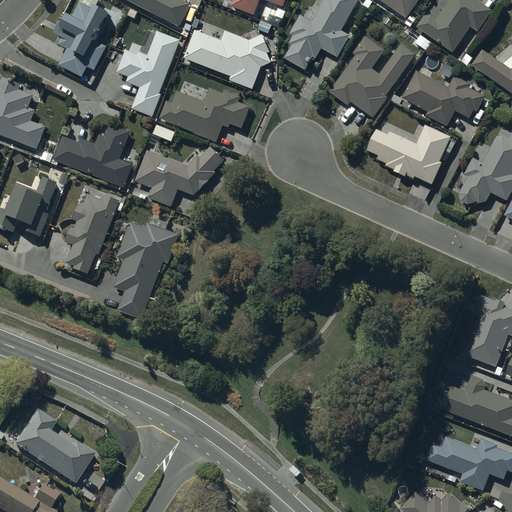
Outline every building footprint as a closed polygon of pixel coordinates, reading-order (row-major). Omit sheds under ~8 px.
[(122,0),(179,29),(191,7),(177,0),(122,0)] [(236,0),(233,9),(254,18),(261,1),(283,10),(287,0),(236,0)] [(359,1),(358,0),(326,0),(313,25),(301,18),(290,37),(294,39),(289,47),(292,48),(285,61),(306,73),(314,59),(316,61),(322,51),(338,60),(350,38),(341,33),(359,1)] [(376,0),(407,20),(420,0),(376,0)] [(478,34),(492,14),(473,0),(448,0),(448,2),(449,3),(437,21),(433,18),(424,19),(417,30),(454,55),(471,29),(478,34)] [(95,13),(81,6),(73,22),(70,20),(65,29),(61,27),(55,38),(62,42),(59,47),(69,52),(60,69),(83,81),(89,69),(96,73),(108,49),(100,45),(103,38),(101,37),(110,19),(96,12),(95,13)] [(162,97),(182,43),(158,34),(149,59),(140,55),(139,57),(127,53),(118,75),(130,80),(128,86),(142,91),(134,112),(154,120),(163,97),(162,97)] [(250,44),(225,34),(221,44),(197,34),(186,61),(231,79),(230,83),(253,92),(261,70),(271,66),(267,56),(270,55),(263,38),(250,44)] [(432,45),(421,38),(416,45),(427,53),(432,45)] [(511,39),(508,43),(511,47),(511,72),(511,73),(483,52),(472,68),(511,96),(511,39)] [(385,54),(366,40),(354,57),(356,59),(330,95),(349,108),(351,105),(373,121),(388,101),(386,99),(415,58),(401,48),(381,77),(372,71),(385,54)] [(471,87),(455,79),(449,90),(417,74),(403,101),(429,114),(427,118),(448,129),(456,114),(470,121),(474,113),(478,115),(486,99),(469,91),(471,87)] [(0,137),(38,152),(47,130),(33,124),(37,113),(30,111),(35,98),(21,93),(23,88),(3,80),(0,88),(0,137)] [(243,131),(251,110),(238,105),(241,100),(226,94),(225,97),(211,91),(206,105),(178,95),(173,107),(168,105),(162,121),(196,134),(195,136),(218,144),(224,128),(230,130),(231,126),(243,131)] [(119,110),(105,104),(102,112),(115,118),(119,110)] [(160,126),(155,137),(174,145),(178,135),(160,126)] [(121,162),(131,135),(111,127),(106,140),(100,138),(97,147),(84,142),(82,146),(64,139),(55,163),(125,190),(134,167),(121,162)] [(440,165),(451,140),(425,129),(417,146),(391,135),(389,138),(377,133),(368,155),(379,160),(378,163),(387,167),(386,169),(395,173),(395,175),(406,180),(407,179),(414,182),(415,180),(433,188),(442,166),(440,165)] [(511,137),(511,140),(509,140),(504,137),(497,140),(483,166),(473,161),(465,177),(469,180),(460,197),(462,204),(469,207),(475,205),(476,204),(480,206),(487,204),(491,196),(508,204),(511,196),(511,137)] [(189,169),(149,153),(136,184),(153,191),(149,200),(173,210),(180,192),(195,198),(218,176),(216,174),(226,164),(212,150),(202,160),(200,158),(189,169)] [(46,216),(58,185),(44,180),(38,194),(18,186),(7,214),(1,211),(0,212),(0,229),(16,236),(18,231),(41,240),(50,218),(46,216)] [(125,206),(106,199),(104,202),(89,196),(84,209),(80,207),(74,223),(78,224),(76,231),(73,230),(67,245),(75,248),(68,267),(76,270),(75,272),(90,278),(98,257),(100,257),(118,212),(122,214),(125,206)] [(120,313),(143,322),(164,264),(169,266),(179,238),(149,226),(147,231),(131,225),(118,260),(125,263),(115,290),(127,294),(120,313)] [(472,317),(479,320),(464,357),(497,370),(509,339),(511,339),(511,312),(505,310),(506,307),(496,303),(496,304),(480,298),(472,317)] [(486,389),(483,382),(473,378),(466,394),(440,384),(431,408),(511,438),(511,402),(485,393),(486,389)] [(37,412),(14,447),(38,463),(37,464),(42,467),(42,466),(75,487),(95,457),(76,445),(73,450),(50,435),(57,425),(37,412)] [(477,452),(447,440),(443,449),(433,445),(426,463),(463,477),(460,485),(483,494),(490,477),(504,482),(508,473),(511,474),(511,456),(497,451),(498,449),(494,447),(495,446),(482,441),(477,452)] [(0,480),(0,511),(53,511),(61,498),(43,488),(35,501),(0,480)] [(417,495),(400,511),(470,511),(462,504),(460,506),(450,496),(442,504),(436,498),(429,506),(417,495)]
